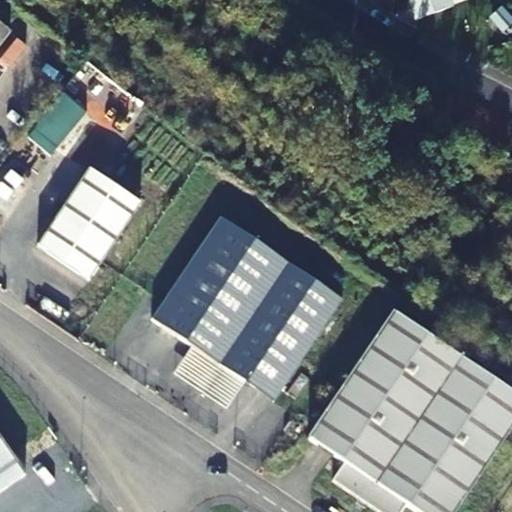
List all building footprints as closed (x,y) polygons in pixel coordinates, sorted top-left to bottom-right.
[(370,0),(371,2),(376,0),(408,0),(417,23),(453,10),(448,0),(370,0)] [(0,48),(11,35),(0,26),(0,48)] [(62,95),(28,137),(50,154),(84,112),(62,95)] [(137,206),(86,170),(34,248),(86,283),(137,206)] [(221,410),(308,280),(219,220),(151,323),(191,349),(173,378),(221,410)] [(249,377),(277,396),(340,302),(308,280),(221,410),(225,412),(243,385),(249,377)] [(454,511),(511,426),(511,394),(391,314),(306,441),(342,466),(330,483),(373,511),(402,511),(405,507),(412,511),(454,511)] [(277,396),(249,377),(243,385),(272,404),(277,396)] [(0,440),(0,495),(25,478),(0,440)]
